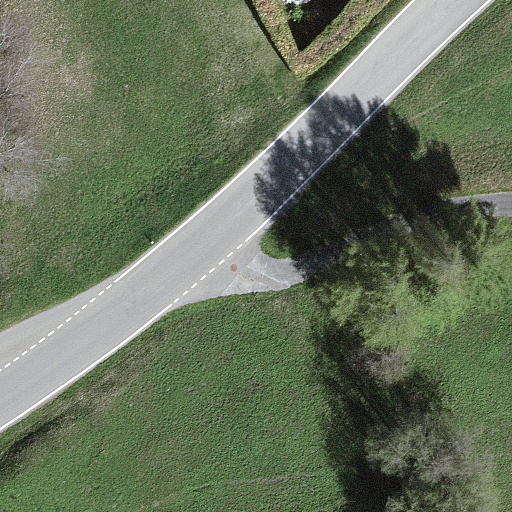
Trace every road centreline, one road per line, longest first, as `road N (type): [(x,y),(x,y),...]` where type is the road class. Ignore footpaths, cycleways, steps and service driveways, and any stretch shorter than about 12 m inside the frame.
road 1 (tertiary): [(452,0),(112,319),(0,397)]
road 2 (track): [(511,199),(416,217),(334,250),(249,270),(219,268),(189,250)]
